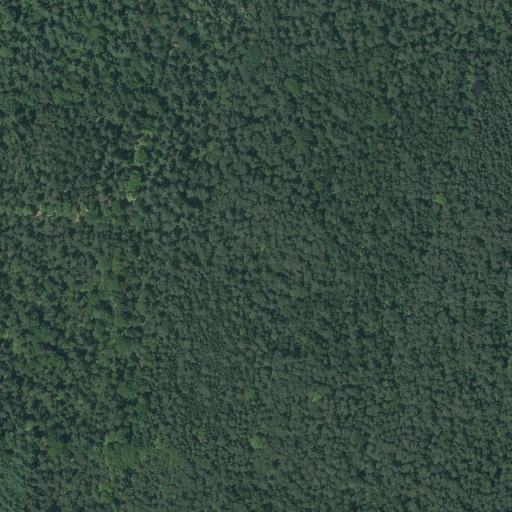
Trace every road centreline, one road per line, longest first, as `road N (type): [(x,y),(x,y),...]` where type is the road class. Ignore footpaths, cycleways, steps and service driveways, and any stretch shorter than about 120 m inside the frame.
road 1 (track): [(511,217),(314,195),(336,297),(191,272),(173,276),(110,511)]
road 2 (track): [(511,238),(412,489),(401,499),(0,438)]
road 3 (track): [(226,511),(297,292)]
road 4 (track): [(361,511),(368,427),(336,297)]
